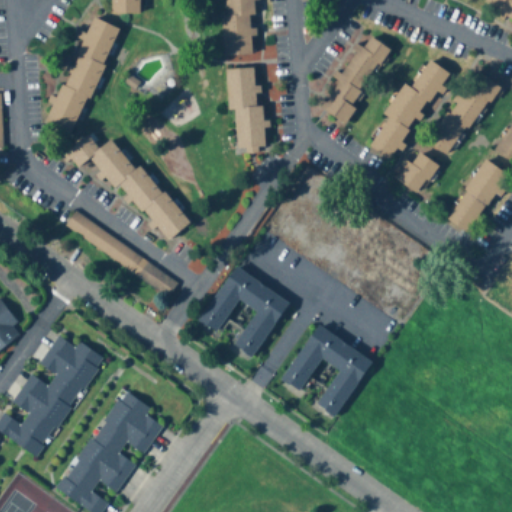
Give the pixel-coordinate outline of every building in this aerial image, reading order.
[(138,0),(110,0),(111,14),(139,14),(138,0)] [(252,0),(222,0),(224,56),(255,55),(252,0)] [(511,15),(488,0),(511,0),(511,15)] [(70,137),(120,30),(93,17),(85,35),(82,34),(41,123),(70,137)] [(359,46),(320,109),(345,124),(354,109),(352,107),(388,48),(369,37),(362,48),(359,46)] [(369,148),(395,163),(446,72),(427,61),(411,90),(403,85),(369,148)] [(228,112),(233,111),(235,151),(263,149),(258,68),(225,70),(228,112)] [(497,87),(474,71),(426,142),(448,157),(497,87)] [(511,124),(493,150),(511,163),(511,124)] [(91,158),(163,245),(189,224),(140,165),(135,170),(110,140),(98,150),(87,136),(63,156),(76,171),(91,158)] [(393,178),(418,195),(438,167),(418,152),(409,165),(404,161),(393,178)] [(509,176),(483,160),(443,223),(470,240),(509,176)] [(80,239),(131,272),(141,257),(90,224),(80,239)] [(137,276),(166,297),(176,284),(147,263),(137,276)] [(255,312),(232,349),(252,361),(288,302),(233,268),(199,322),(217,334),(237,301),(255,312)] [(0,350),(20,337),(13,326),(16,324),(0,301),(0,350)] [(335,418),(371,362),(317,326),(281,381),(299,392),(320,360),(338,372),(316,406),(335,418)] [(100,359),(59,334),(39,366),(54,376),(48,386),(30,375),(12,406),(26,415),(21,424),(4,414),(0,420),(0,434),(38,459),(100,359)] [(57,492),(89,511),(100,511),(106,503),(91,494),(98,483),(116,494),(134,464),(121,456),(127,446),(143,455),(161,425),(146,416),(151,409),(120,390),(57,492)]
